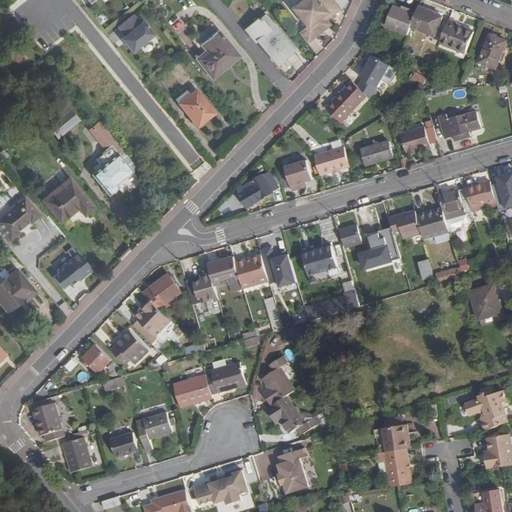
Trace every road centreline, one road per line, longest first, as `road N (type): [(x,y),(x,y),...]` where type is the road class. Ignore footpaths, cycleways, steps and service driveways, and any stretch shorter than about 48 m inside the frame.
road 1 (residential): [(511,149),(220,236),(159,243)]
road 2 (tertiary): [(159,243),(344,49),(369,0)]
road 3 (tertiary): [(0,406),(159,243)]
road 4 (residential): [(229,431),(196,464),(64,504)]
